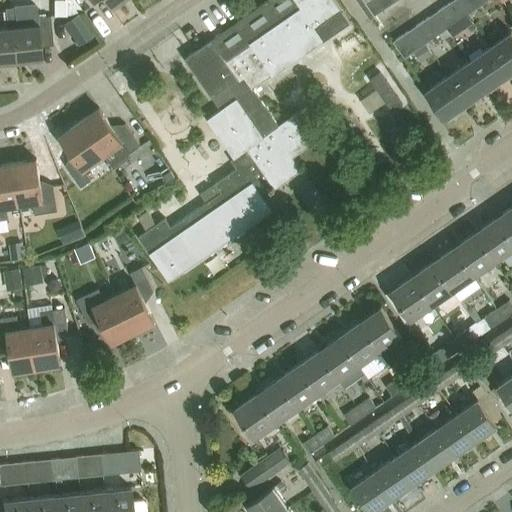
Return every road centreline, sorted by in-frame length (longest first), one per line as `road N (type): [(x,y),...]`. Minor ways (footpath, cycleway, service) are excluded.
road 1 (residential): [(174,384),(511,156)]
road 2 (unclassified): [(0,125),(187,0)]
road 3 (residential): [(0,435),(89,421),(174,384)]
road 4 (residential): [(188,511),(174,384)]
